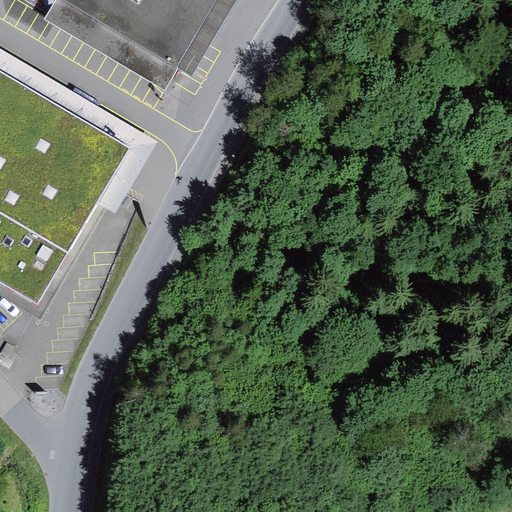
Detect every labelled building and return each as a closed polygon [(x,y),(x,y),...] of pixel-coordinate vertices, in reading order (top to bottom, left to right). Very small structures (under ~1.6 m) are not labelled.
[(48,0),(59,6),(179,77),(225,0),(48,0)] [(225,0),(179,77),(197,86),(247,0),(225,0)] [(179,77),(59,6),(47,25),(168,96),(179,77)] [(41,303),(0,279),(0,293),(42,318),(109,206),(118,211),(160,141),(0,46),(0,65),(135,145),(41,303)] [(135,145),(0,65),(0,279),(41,303),(135,145)]
